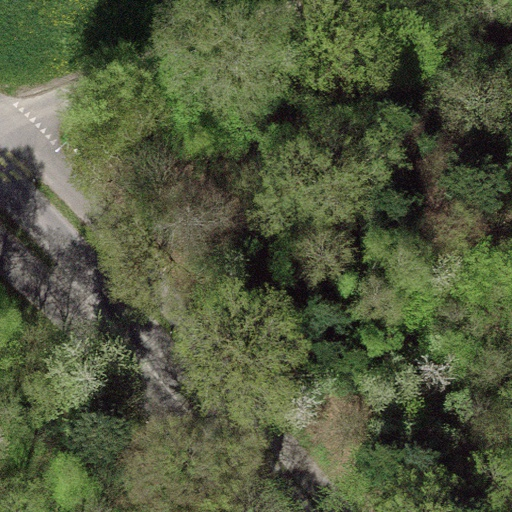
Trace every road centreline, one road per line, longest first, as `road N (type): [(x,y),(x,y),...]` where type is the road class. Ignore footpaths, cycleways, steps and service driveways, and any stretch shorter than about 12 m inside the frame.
road 1 (tertiary): [(0,205),(274,511)]
road 2 (track): [(334,0),(0,121)]
